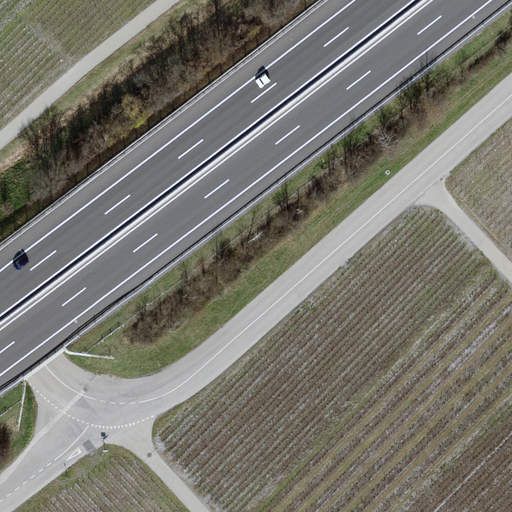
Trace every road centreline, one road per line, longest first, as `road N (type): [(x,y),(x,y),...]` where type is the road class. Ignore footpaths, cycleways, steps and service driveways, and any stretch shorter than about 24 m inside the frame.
road 1 (motorway): [(0,352),(461,0)]
road 2 (unclassified): [(101,400),(154,398),(179,385),(511,94)]
road 3 (motorway): [(382,0),(0,292)]
road 4 (track): [(179,0),(0,147)]
road 5 (unclassified): [(101,400),(76,440),(0,498)]
road 6 (unclassified): [(101,400),(72,390),(0,317)]
